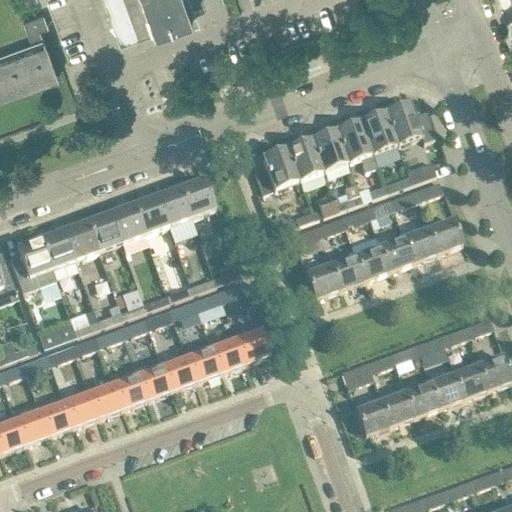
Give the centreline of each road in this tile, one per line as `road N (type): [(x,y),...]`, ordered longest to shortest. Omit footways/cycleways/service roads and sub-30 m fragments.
road 1 (residential): [(350,511),(310,407),(287,391),(0,499)]
road 2 (unclassified): [(138,157),(441,48)]
road 3 (unclassified): [(441,48),(511,240)]
road 4 (residential): [(138,157),(81,0)]
road 5 (unclassified): [(0,206),(138,157)]
